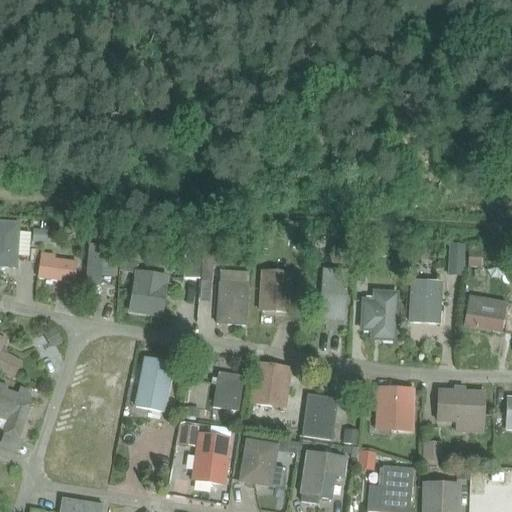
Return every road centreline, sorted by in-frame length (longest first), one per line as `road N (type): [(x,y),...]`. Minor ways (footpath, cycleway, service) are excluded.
road 1 (residential): [(30,484),(81,345),(106,332),(436,379),(511,381)]
road 2 (residential): [(190,511),(30,484)]
